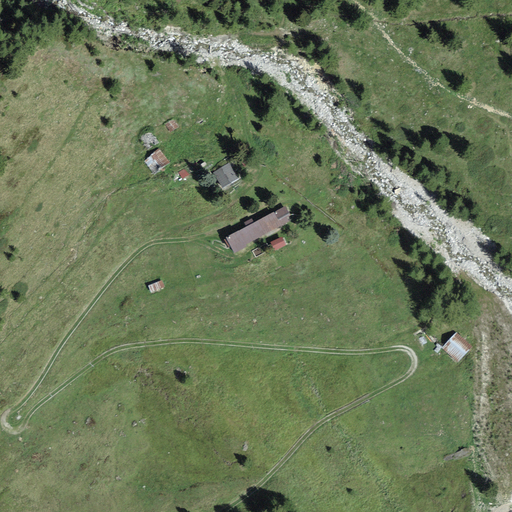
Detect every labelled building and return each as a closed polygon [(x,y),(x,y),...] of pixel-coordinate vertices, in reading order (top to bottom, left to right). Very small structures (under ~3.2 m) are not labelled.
[(166,124),(170,132),(180,127),(175,119),(166,124)] [(157,142),(150,132),(140,138),(147,149),(157,142)] [(169,163),(159,149),(151,155),(161,169),(169,163)] [(213,173),(222,188),(239,179),(229,163),(213,173)] [(178,173),(182,179),(188,175),(184,169),(178,173)] [(273,212),(281,226),(289,222),(287,218),(291,216),(286,205),(273,212)] [(247,226),(226,238),(226,239),(230,246),(234,254),(248,246),(246,244),(281,226),(273,212),(254,223),(247,226)] [(282,237),(271,242),(274,251),(286,246),(282,237)] [(151,293),(164,288),(161,280),(148,286),(151,293)] [(471,347),(456,333),(442,348),(457,362),(471,347)]
